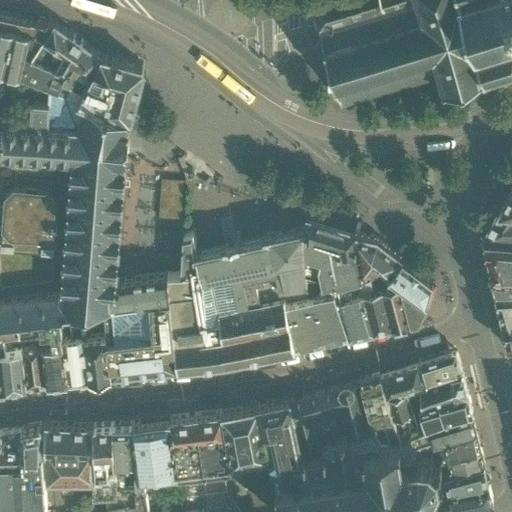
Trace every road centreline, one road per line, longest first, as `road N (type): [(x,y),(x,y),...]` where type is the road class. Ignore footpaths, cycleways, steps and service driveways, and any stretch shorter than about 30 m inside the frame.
road 1 (unclassified): [(477,323),(213,385),(0,407)]
road 2 (residential): [(88,0),(163,25),(298,116)]
road 3 (residential): [(298,116),(346,130),(511,117)]
road 4 (residential): [(298,116),(316,145),(459,250)]
road 5 (unclassified): [(459,250),(454,227),(511,123)]
